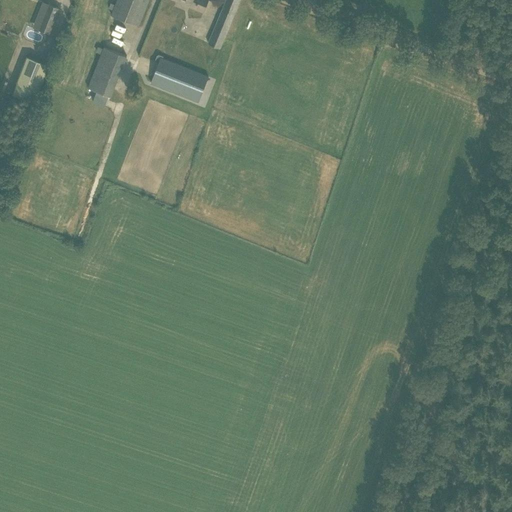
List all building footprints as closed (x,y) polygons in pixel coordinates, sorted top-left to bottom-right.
[(117,0),(115,5),(115,6),(113,10),(111,16),(138,26),(148,0),(117,0)] [(178,0),(179,0),(183,0),(193,4),(191,7),(203,12),(207,0),(178,0)] [(220,48),(237,5),(239,0),(225,0),(208,43),(219,48),(220,48)] [(38,30),(48,4),(42,2),(32,27),(38,30)] [(48,4),(38,30),(49,34),(59,8),(48,4)] [(126,56),(104,47),(103,48),(101,53),(88,88),(110,97),(126,56)] [(22,56),(7,93),(26,101),(41,64),(22,56)] [(208,76),(161,57),(151,83),(198,102),(208,76)] [(93,92),(90,102),(101,106),(105,96),(93,92)]
